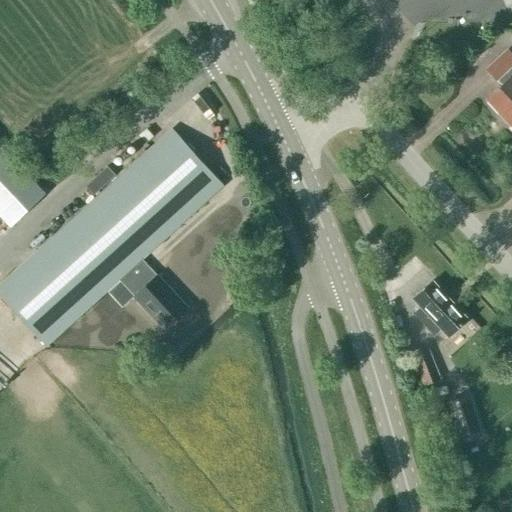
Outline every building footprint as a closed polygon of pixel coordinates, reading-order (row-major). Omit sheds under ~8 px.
[(511,55),(507,51),(486,71),(496,82),(497,81),(502,87),(487,101),(511,127),(511,55)] [(146,143),(153,137),(146,129),(139,136),(146,143)] [(171,130),(123,173),(0,284),(0,295),(46,346),(119,280),(163,329),(186,308),(142,260),(222,186),(171,130)] [(0,148),(0,223),(6,230),(45,194),(1,147),(0,148)] [(448,338),(467,320),(432,282),(413,299),(420,307),(413,313),(434,337),(441,330),(448,338)] [(425,386),(440,380),(427,347),(412,353),(425,386)] [(464,442),(483,436),(471,398),(451,404),(464,442)]
